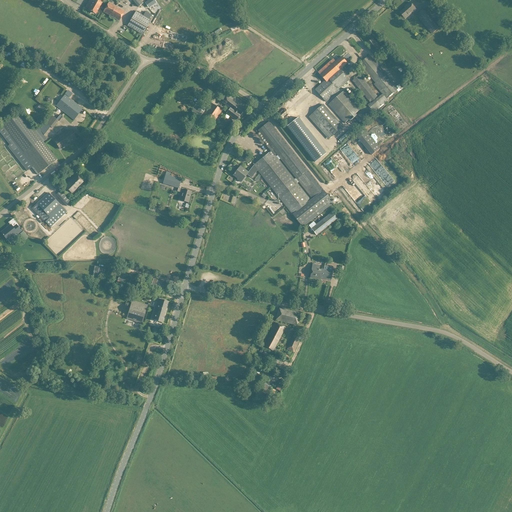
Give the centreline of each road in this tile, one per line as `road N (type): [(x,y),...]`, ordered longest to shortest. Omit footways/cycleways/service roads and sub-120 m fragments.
road 1 (unclassified): [(511,372),(444,332),(184,287)]
road 2 (tertiary): [(106,511),(184,287)]
road 3 (unclassified): [(0,214),(86,143),(146,60)]
road 4 (tertiary): [(184,287),(228,146),(262,107)]
road 5 (tertiary): [(262,107),(385,0)]
road 6 (unclassified): [(262,107),(204,70),(146,60)]
